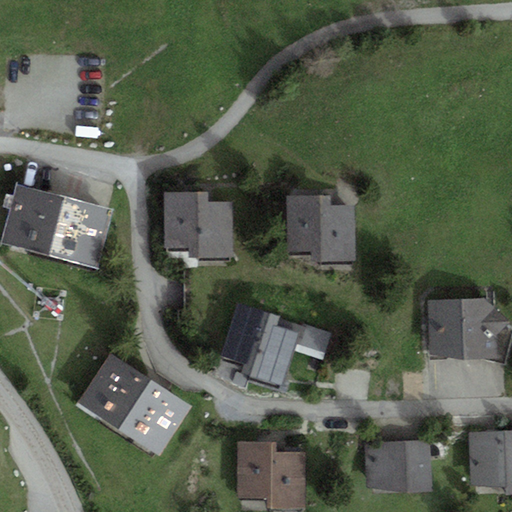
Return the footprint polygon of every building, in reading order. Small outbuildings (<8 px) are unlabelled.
[(111,210),(17,186),(2,242),(96,267),(111,210)] [(208,192),(164,192),(164,248),(188,248),(188,258),(234,257),(233,202),(208,203),(208,192)] [(331,195),(285,196),(286,252),(311,251),(311,260),(356,259),(355,205),(331,205),(331,195)] [(511,325),(483,297),(429,300),(432,360),(480,358),(505,367),(511,345),(511,325)] [(301,324),(238,303),(220,356),(243,365),(241,372),(249,375),(247,380),(285,393),(289,382),(285,381),(298,343),(326,353),(333,333),(302,322),(301,324)] [(160,455),(192,406),(110,354),(78,403),(160,455)] [(511,429),(468,430),(469,487),(506,486),(506,491),(511,491),(511,429)] [(429,439),(365,444),(365,487),(408,494),(432,491),(429,439)] [(277,443),(238,442),(238,498),(267,499),(267,507),(305,508),(306,452),(277,452),(277,443)]
